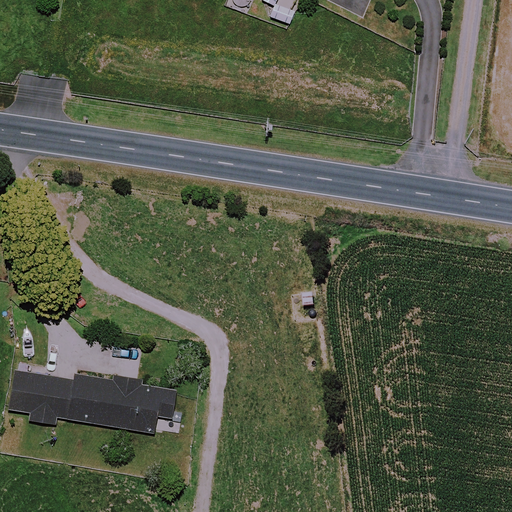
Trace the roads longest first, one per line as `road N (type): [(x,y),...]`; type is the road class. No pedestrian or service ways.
road 1 (unclassified): [(511,211),(0,133)]
road 2 (unknown): [(481,206),(505,0)]
